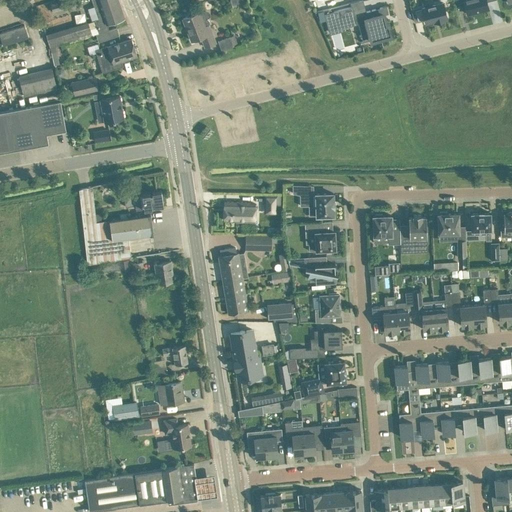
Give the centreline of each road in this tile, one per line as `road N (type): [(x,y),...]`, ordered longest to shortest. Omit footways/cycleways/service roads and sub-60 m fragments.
road 1 (tertiary): [(232,482),(180,145)]
road 2 (residential): [(366,351),(359,200),(511,193)]
road 3 (unclassified): [(176,119),(411,56)]
road 4 (unclassified): [(0,174),(180,145)]
road 5 (residential): [(511,338),(366,351)]
road 6 (residential): [(232,482),(375,469)]
road 7 (tertiary): [(176,119),(139,0)]
